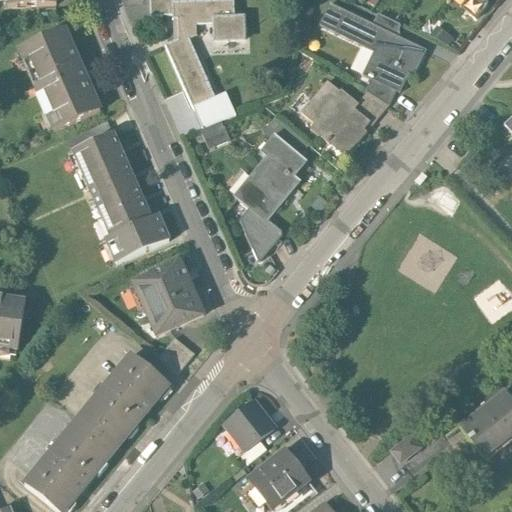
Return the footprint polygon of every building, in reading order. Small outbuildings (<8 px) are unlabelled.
[(6,0),(7,10),(56,7),(55,0),(6,0)] [(173,0),(148,0),(149,18),(171,17),(171,4),(173,4),(173,0)] [(173,4),(171,4),(171,17),(172,22),(177,22),(177,42),(164,48),(192,110),(215,100),(189,41),(197,38),(196,27),(212,26),(213,42),(245,40),(244,18),(234,19),(233,2),(173,4)] [(372,27),(330,6),(319,28),(381,58),(371,78),(363,74),(361,77),(372,83),(396,94),(400,96),(409,77),(413,79),(426,53),(392,37),(372,27)] [(397,26),(377,16),(372,27),(392,37),(397,26)] [(63,32),(18,52),(54,133),(99,113),(63,32)] [(396,94),(372,83),(365,94),(366,95),(389,109),(396,94)] [(339,97),(327,88),(303,119),(315,128),(311,134),(326,146),(326,147),(329,149),(332,144),(346,155),(354,144),(358,148),(373,129),(352,112),(356,108),(340,96),(339,97)] [(389,109),(366,95),(356,108),(352,112),(373,129),(389,109)] [(511,119),(503,127),(511,136),(511,119)] [(309,147),(276,120),(264,134),(272,140),(274,138),(299,159),(309,147)] [(221,125),(200,133),(208,152),(229,144),(221,125)] [(150,222),(112,137),(74,154),(112,239),(104,242),(116,268),(168,245),(156,219),(150,222)] [(272,140),(260,155),(266,160),(233,200),(249,212),(266,226),(268,224),(300,185),(294,180),(306,165),(299,159),(274,138),(272,140)] [(281,235),(268,224),(266,226),(249,212),(239,224),(257,265),(260,265),(282,240),(281,235)] [(180,265),(134,286),(157,339),(204,318),(180,265)] [(4,300),(0,298),(0,350),(16,353),(19,332),(22,332),(26,305),(3,301),(4,300)] [(174,343),(159,361),(178,376),(192,358),(174,343)] [(168,388),(131,357),(77,423),(115,453),(125,441),(124,440),(134,428),(135,429),(157,401),(156,400),(166,389),(167,390),(168,388)] [(511,404),(504,393),(457,428),(482,462),(484,460),(483,459),(511,437),(511,404)] [(274,432),(253,405),(224,427),(245,455),(259,444),(274,432)] [(115,453),(77,423),(25,487),(55,511),(64,511),(72,504),(73,504),(95,477),(94,477),(103,465),(104,466),(115,453)] [(245,455),(240,458),(248,468),(266,453),(259,444),(245,455)] [(310,484),(286,453),(248,483),(270,511),(273,511),(283,504),(282,504),(306,485),(307,486),(310,484)]
